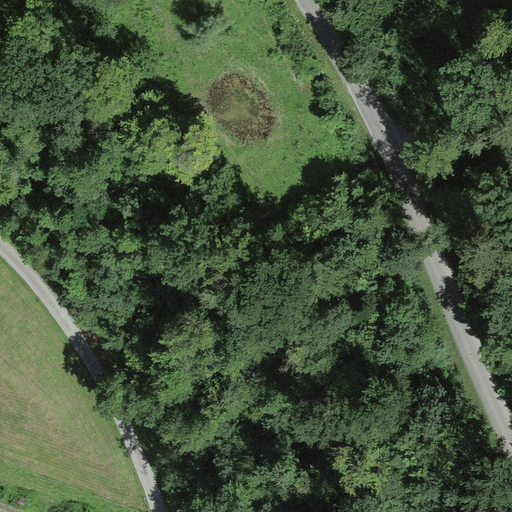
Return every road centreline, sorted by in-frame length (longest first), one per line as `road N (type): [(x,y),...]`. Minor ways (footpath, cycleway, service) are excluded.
road 1 (unclassified): [(511,444),(376,122),(305,0)]
road 2 (track): [(376,122),(463,108),(511,118)]
